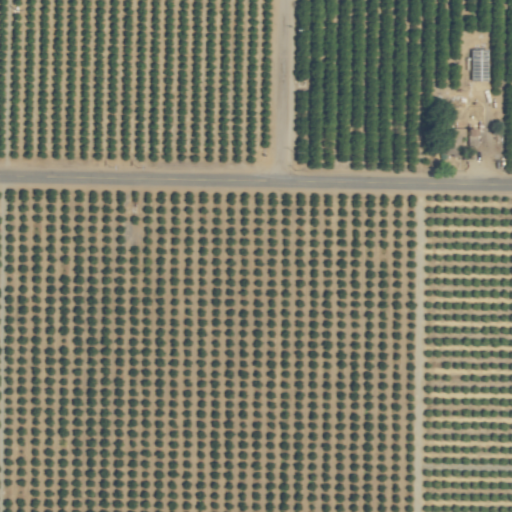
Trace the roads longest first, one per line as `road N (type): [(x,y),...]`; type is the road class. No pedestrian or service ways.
road 1 (residential): [(511,216),(0,199)]
road 2 (residential): [(282,214),(284,0)]
